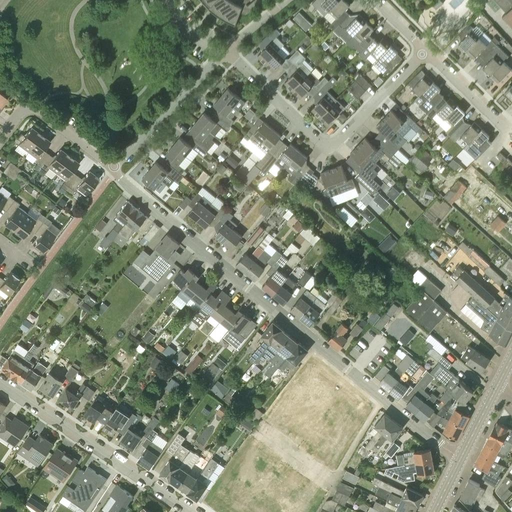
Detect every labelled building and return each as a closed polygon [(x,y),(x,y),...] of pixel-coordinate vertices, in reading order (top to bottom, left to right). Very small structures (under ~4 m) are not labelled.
[(236,24),(240,12),(243,7),(242,7),(235,3),(229,0),(201,0),(202,1),(209,8),(215,13),(222,18),(230,22),(236,24)] [(244,0),(242,7),(243,7),(240,12),(246,14),(263,0),(262,0),(254,0),(248,5),(246,3),(249,0),(244,0)] [(329,12),(340,0),(315,0),(312,4),(324,16),(329,12)] [(343,0),(340,0),(329,12),(336,18),(329,25),(334,30),(349,15),(345,10),(349,5),(343,0)] [(444,3),(440,0),(439,0),(433,6),(437,9),(444,3)] [(511,0),(494,0),(506,13),(502,16),(511,27),(511,0)] [(312,24),(299,12),(293,18),(306,30),(312,24)] [(353,35),(366,22),(359,14),(354,19),(349,15),(341,23),(334,30),(334,31),(338,36),(340,36),(347,42),(353,35)] [(366,47),(374,39),(369,34),(374,29),(366,22),(353,35),(347,42),(352,47),(357,48),(361,52),(361,51),(365,47),(366,47)] [(466,51),(484,33),(477,26),(474,29),(469,24),(459,35),(463,39),(459,44),(466,51)] [(266,63),(278,51),(285,44),(277,37),(280,33),(276,28),(266,36),(261,41),(267,46),(258,55),(266,63)] [(484,33),(466,51),(474,59),(478,54),(483,58),(496,45),(484,33)] [(377,59),(391,46),(383,38),(378,43),(374,39),(366,47),(365,47),(361,51),(366,56),(370,52),(377,59)] [(325,50),(329,46),(324,41),(320,45),(325,50)] [(509,56),(496,45),(483,58),(488,63),(483,68),(490,75),(504,62),(509,56)] [(373,63),(385,75),(400,60),(398,59),(398,55),(397,54),(398,53),(391,46),(377,59),(373,63)] [(293,62),(302,54),(297,50),(289,58),(293,62)] [(278,51),(266,63),(273,71),(286,59),(278,51)] [(305,77),(311,71),(302,62),(306,58),(302,54),(293,62),(297,66),(297,70),(285,82),(293,90),(305,77)] [(338,64),(344,69),(347,65),(342,60),(338,64)] [(504,62),(490,75),(498,82),(511,69),(504,62)] [(320,89),(329,81),(324,76),(321,80),(311,71),(305,77),(293,90),(300,98),(309,89),(315,94),(320,89)] [(358,72),(353,77),(356,80),(356,81),(361,76),(358,72)] [(420,96),(433,82),(426,75),(421,79),(416,75),(408,84),(420,96)] [(333,76),(329,81),(333,85),(337,80),(333,76)] [(355,81),(365,91),(371,85),(361,76),(356,81),(356,80),(355,81)] [(324,93),(333,85),(329,81),(320,89),(324,93)] [(358,98),(365,91),(355,81),(348,88),(358,98)] [(427,112),(441,98),(436,94),(441,89),(433,82),(420,96),(424,99),(419,104),(427,112)] [(246,102),(228,88),(221,96),(233,106),(238,110),(239,111),(246,102)] [(332,104),(324,96),(326,94),(324,93),(320,89),(315,94),(320,100),(312,109),(320,117),(320,116),(332,104)] [(238,110),(233,106),(221,96),(214,105),(219,109),(215,113),(219,116),(231,126),(235,121),(232,118),(238,110)] [(437,112),(444,119),(457,105),(450,98),(448,101),(443,97),(444,97),(443,96),(441,98),(427,112),(432,117),(437,112)] [(343,106),(337,99),(332,104),(320,116),(328,124),(330,122),(332,122),(332,120),(343,109),(343,106)] [(465,113),(457,105),(444,119),(439,124),(446,131),(445,132),(451,137),(465,122),(460,118),(465,113)] [(384,118),(396,130),(408,141),(417,132),(407,123),(411,118),(402,109),(397,115),(391,110),(384,118)] [(219,116),(215,113),(211,118),(204,112),(197,121),(215,135),(222,127),(227,130),(231,126),(219,116)] [(247,123),(252,127),(255,122),(259,117),(255,113),(250,119),(247,123)] [(389,138),(396,130),(384,118),(376,126),(389,138)] [(421,134),(424,130),(420,127),(411,118),(407,123),(417,132),(418,131),(421,134)] [(212,139),(215,135),(197,121),(190,129),(195,133),(191,138),(195,141),(208,151),(215,142),(212,139)] [(262,141),(273,128),(264,121),(260,126),(255,122),(252,127),(244,137),(248,141),(250,139),(258,146),(262,141)] [(469,143),(482,129),(474,122),(470,127),(465,122),(451,137),(456,142),(462,136),(469,143)] [(27,152),(41,135),(31,127),(25,136),(21,134),(17,139),(20,142),(18,145),(27,152)] [(281,135),(273,128),(258,146),(267,152),(256,165),(261,169),(274,153),(269,149),(281,135)] [(482,129),(469,143),(476,150),(472,154),(476,159),(489,146),(485,141),(489,136),(482,129)] [(40,165),(49,154),(44,150),(50,142),(41,135),(27,152),(36,159),(35,161),(40,165)] [(195,141),(191,138),(187,142),(180,137),(173,145),(186,155),(192,147),(203,156),(208,151),(195,141)] [(381,150),(378,149),(365,137),(358,145),(370,157),(372,159),(376,163),(385,153),(381,150)] [(385,145),(394,154),(398,149),(389,141),(385,145)] [(299,150),(290,143),(279,157),(274,153),(261,169),(266,173),(274,163),(283,170),(285,167),(299,150)] [(179,164),(186,155),(173,145),(166,154),(171,158),(167,162),(171,166),(182,174),(185,169),(179,164)] [(381,186),(363,169),(362,168),(372,159),(370,157),(358,145),(350,153),(358,161),(352,166),(359,173),(359,172),(378,190),(381,186)] [(385,153),(390,158),(388,160),(397,168),(403,162),(394,154),(385,145),(381,150),(385,153)] [(408,164),(420,175),(422,172),(430,164),(446,177),(450,173),(451,171),(435,158),(423,147),(417,154),(410,161),(408,164)] [(399,148),(395,153),(407,162),(411,157),(399,148)] [(56,174),(70,156),(60,149),(53,158),(49,154),(40,165),(37,170),(44,175),(49,168),(56,174)] [(285,167),(295,176),(299,171),(304,175),(311,168),(304,162),(308,157),(299,150),(285,167)] [(503,162),(506,158),(501,153),(497,156),(498,157),(503,162)] [(226,160),(230,164),(235,158),(230,155),(226,160)] [(63,194),(66,191),(77,176),(72,172),(79,163),(70,156),(56,174),(65,180),(60,187),(61,187),(58,190),(63,194)] [(448,164),(454,170),(459,164),(453,158),(448,164)] [(504,170),(511,162),(508,158),(499,166),(504,170)] [(171,166),(167,162),(163,167),(156,161),(149,170),(162,180),(167,174),(178,183),(184,176),(182,174),(171,166)] [(7,166),(18,175),(21,170),(10,162),(7,166)] [(227,168),(223,164),(217,170),(222,174),(227,168)] [(331,169),(340,193),(356,187),(353,179),(348,181),(341,165),(331,169)] [(18,175),(7,166),(2,172),(13,180),(18,175)] [(309,186),(317,176),(313,172),(314,171),(311,168),(304,175),(297,184),(301,188),(305,183),(309,186)] [(330,197),(340,193),(331,169),(321,173),(327,189),(323,191),(330,197)] [(155,189),(162,180),(149,170),(142,178),(155,189)] [(77,176),(66,191),(71,195),(76,189),(86,196),(97,181),(99,178),(89,171),(82,180),(77,176)] [(297,184),(304,175),(299,171),(295,176),(291,181),(296,185),(297,184)] [(373,195),(378,190),(359,172),(359,173),(355,177),(373,195)] [(247,185),(240,179),(234,186),(241,192),(247,185)] [(451,205),(467,188),(458,180),(450,189),(443,197),(451,205)] [(34,188),(28,184),(24,188),(30,193),(34,188)] [(398,199),(401,190),(392,186),(388,195),(398,199)] [(435,193),(428,191),(426,197),(432,199),(435,193)] [(6,211),(14,200),(9,196),(7,198),(0,192),(0,208),(1,207),(6,211)] [(197,220),(211,202),(198,192),(191,200),(188,204),(193,208),(189,213),(197,220)] [(188,204),(191,200),(187,196),(179,205),(184,209),(188,204)] [(14,231),(27,213),(18,206),(20,204),(14,200),(6,211),(11,215),(4,224),(14,231)] [(55,204),(50,200),(46,206),(51,210),(55,204)] [(118,232),(138,209),(128,201),(113,219),(118,223),(113,228),(106,236),(105,235),(100,241),(107,247),(114,238),(118,232)] [(214,226),(227,210),(222,206),(220,209),(211,202),(197,220),(206,227),(210,222),(214,226)] [(267,213),(271,207),(265,203),(261,208),(267,213)] [(61,210),(55,206),(52,210),(58,214),(61,210)] [(341,211),(349,216),(352,211),(344,206),(341,211)] [(368,207),(363,213),(371,220),(377,215),(368,207)] [(498,233),(501,230),(507,223),(499,216),(500,215),(492,208),(483,218),(490,224),(490,225),(498,233)] [(118,232),(114,238),(123,246),(147,216),(138,209),(118,232)] [(289,209),(283,216),(288,219),(294,213),(289,209)] [(224,241),(234,229),(237,225),(231,219),(234,215),(227,210),(214,226),(219,229),(215,234),(224,241)] [(35,233),(46,217),(41,213),(36,220),(27,213),(14,231),(23,238),(30,229),(35,233)] [(46,217),(35,233),(39,237),(33,245),(43,253),(45,250),(56,235),(47,228),(52,221),(46,217)] [(100,231),(107,223),(102,219),(95,227),(100,231)] [(293,226),(299,231),(305,225),(299,220),(293,226)] [(451,222),(446,229),(455,234),(459,227),(451,222)] [(149,242),(160,228),(154,223),(143,237),(149,242)] [(260,224),(253,233),(259,238),(266,229),(260,224)] [(314,245),(320,237),(307,225),(300,232),(314,245)] [(234,229),(224,241),(232,248),(236,243),(241,247),(244,243),(239,240),(242,236),(234,229)] [(251,247),(259,238),(253,233),(246,242),(251,247)] [(175,248),(179,243),(168,234),(151,255),(143,249),(133,261),(141,267),(146,261),(163,275),(181,253),(180,253),(179,255),(174,250),(175,249),(175,248)] [(392,246),(385,239),(377,247),(383,254),(392,246)] [(470,248),(463,241),(459,246),(468,255),(468,256),(500,286),(504,280),(473,251),(474,250),(470,247),(470,248)] [(255,260),(264,249),(259,245),(250,256),(246,252),(236,263),(246,271),(255,260)] [(499,248),(494,245),(490,250),(495,254),(499,248)] [(272,266),(282,253),(277,249),(272,255),(264,249),(255,260),(246,271),(256,280),(266,269),(263,267),(267,261),(272,266)] [(289,259),(286,257),(282,253),(272,266),(271,266),(266,273),(270,276),(262,285),(273,294),(288,276),(280,270),(289,259)] [(511,258),(510,257),(501,267),(511,275),(511,258)] [(134,261),(124,272),(149,294),(158,283),(134,261)] [(183,287),(197,270),(193,266),(191,268),(189,267),(186,271),(182,268),(173,279),(183,287)] [(499,318),(511,326),(511,296),(506,292),(500,303),(488,292),(488,291),(487,290),(486,291),(464,270),(464,271),(459,266),(451,275),(456,279),(499,318)] [(375,267),(368,269),(371,276),(377,274),(375,267)] [(191,297),(202,284),(197,280),(202,274),(197,270),(183,287),(178,293),(188,300),(191,297)] [(304,285),(312,274),(308,271),(299,282),(304,285)] [(0,277),(0,294),(5,299),(20,279),(11,272),(4,280),(0,277)] [(312,274),(304,285),(310,290),(318,279),(312,274)] [(288,276),(273,294),(285,303),(295,291),(292,289),(297,284),(288,276)] [(422,289),(434,300),(442,290),(427,277),(419,286),(422,289)] [(506,344),(511,332),(511,326),(499,318),(456,279),(455,280),(473,297),(466,303),(484,320),(481,327),(506,344)] [(47,298),(55,287),(66,295),(66,294),(69,296),(72,293),(69,291),(57,283),(54,281),(43,295),(47,298)] [(201,305),(217,286),(212,282),(207,289),(202,284),(191,297),(201,305)] [(210,313),(226,294),(222,290),(217,297),(212,293),(217,286),(201,305),(190,318),(200,326),(210,313)] [(300,317),(316,297),(307,289),(291,309),(300,317)] [(447,312),(434,300),(422,289),(404,310),(430,332),(438,321),(439,322),(447,312)] [(84,301),(86,303),(87,302),(94,307),(98,302),(87,293),(88,293),(85,290),(80,296),(85,300),(84,301)] [(388,299),(380,292),(377,296),(385,303),(388,299)] [(331,305),(337,297),(333,293),(326,301),(331,305)] [(216,326),(230,308),(226,304),(231,298),(226,294),(210,313),(211,314),(207,319),(216,326)] [(316,297),(300,317),(310,325),(320,312),(326,304),(316,297)] [(337,297),(331,305),(326,311),(331,315),(342,301),(337,297)] [(80,307),(85,310),(89,305),(84,302),(80,307)] [(101,314),(108,307),(104,302),(97,310),(101,314)] [(392,316),(400,307),(393,302),(386,311),(392,316)] [(230,329),(232,327),(246,310),(241,306),(236,312),(230,308),(216,326),(226,334),(230,329)] [(254,327),(248,322),(251,319),(248,317),(251,314),(246,310),(232,327),(239,333),(245,338),(254,327)] [(373,324),(381,315),(374,310),(367,320),(373,324)] [(356,336),(368,322),(363,318),(351,333),(356,336)] [(26,332),(32,323),(26,319),(20,328),(26,332)] [(254,361),(282,327),(273,321),(261,335),(265,339),(249,358),(254,362),(254,361)] [(339,349),(348,338),(343,334),(349,327),(343,322),(328,340),(339,349)] [(141,330),(135,325),(130,332),(136,336),(141,330)] [(271,360),(290,336),(282,329),(282,328),(282,327),(254,361),(256,363),(259,363),(261,360),(262,361),(266,356),(271,360)] [(415,334),(409,329),(404,334),(410,340),(415,334)] [(155,335),(148,330),(142,339),(149,344),(155,335)] [(270,377),(278,367),(298,343),(290,336),(271,360),(274,362),(265,373),(270,377)] [(165,347),(158,342),(155,346),(161,351),(165,347)] [(298,343),(278,367),(283,370),(288,365),(292,369),(308,349),(299,342),(298,343)] [(11,375),(28,350),(28,349),(19,343),(8,359),(2,355),(0,358),(0,367),(1,368),(1,369),(11,375)] [(145,348),(139,344),(136,349),(142,353),(145,348)] [(399,347),(407,354),(408,354),(409,352),(401,345),(399,347)] [(474,349),(469,346),(462,357),(467,361),(466,361),(481,371),(489,359),(475,348),(474,349)] [(166,347),(163,352),(170,359),(174,354),(166,347)] [(21,382),(31,368),(34,363),(30,360),(34,354),(28,350),(11,375),(21,382)] [(93,362),(98,356),(92,352),(87,358),(93,362)] [(186,357),(180,352),(175,358),(180,363),(181,364),(186,357)] [(381,404),(315,352),(305,365),(371,417),(381,404)] [(389,372),(391,370),(384,364),(375,375),(381,380),(380,382),(389,389),(408,367),(414,359),(408,354),(407,354),(397,366),(398,367),(394,371),(395,372),(393,374),(389,372)] [(163,361),(155,355),(148,365),(156,371),(163,361)] [(461,399),(464,402),(474,390),(459,379),(455,375),(448,369),(452,364),(442,355),(437,360),(444,366),(436,376),(435,377),(439,380),(448,388),(454,393),(461,398),(461,399)] [(195,369),(200,363),(195,358),(189,364),(195,369)] [(31,368),(21,382),(32,390),(45,371),(40,368),(43,364),(39,361),(33,369),(31,368)] [(210,381),(221,367),(213,361),(202,375),(210,381)] [(71,381),(78,369),(72,365),(64,377),(71,381)] [(404,398),(413,388),(406,381),(414,372),(408,367),(389,389),(399,398),(401,396),(404,398)] [(53,394),(63,380),(50,371),(40,386),(53,394)] [(416,412),(430,395),(425,391),(424,388),(434,377),(428,371),(426,373),(413,388),(404,398),(408,402),(406,404),(416,412)] [(180,383),(172,378),(165,387),(173,393),(180,383)] [(296,385),(303,391),(308,385),(300,379),(296,385)] [(219,395),(226,387),(218,380),(211,388),(219,395)] [(72,408),(81,394),(87,385),(83,383),(75,394),(67,388),(59,399),(72,408)] [(201,388),(193,383),(188,390),(196,396),(201,388)] [(231,403),(236,398),(232,395),(238,388),(235,385),(225,397),(231,403)] [(89,400),(95,391),(90,387),(84,396),(89,400)] [(323,398),(336,407),(341,400),(325,388),(320,394),(316,391),(311,398),(319,404),(323,398)] [(445,404),(448,400),(454,393),(448,388),(439,399),(445,404)] [(429,423),(437,413),(433,410),(434,409),(430,406),(438,397),(432,392),(430,395),(416,412),(426,420),(429,423)] [(105,423),(115,408),(103,400),(104,399),(98,394),(83,415),(94,423),(97,418),(105,423)] [(471,407),(464,402),(461,399),(458,405),(453,414),(447,411),(452,403),(448,400),(445,404),(437,413),(463,426),(469,415),(467,414),(471,407)] [(227,409),(221,405),(216,413),(222,417),(227,409)] [(131,411),(129,415),(123,412),(116,407),(116,408),(115,408),(105,423),(102,428),(112,434),(116,428),(124,433),(137,415),(131,411)] [(256,422),(263,413),(256,407),(249,416),(256,422)] [(345,422),(356,427),(363,412),(351,407),(345,422)] [(371,448),(393,419),(385,413),(374,426),(378,429),(365,447),(363,445),(358,451),(361,455),(364,457),(371,448)] [(457,438),(463,426),(437,413),(429,423),(433,427),(438,421),(447,426),(444,431),(457,438)] [(12,421),(5,416),(0,424),(0,434),(15,445),(28,426),(15,417),(12,421)] [(147,437),(153,429),(159,420),(154,416),(144,430),(132,423),(120,440),(132,448),(142,435),(141,435),(142,433),(147,437)] [(244,426),(248,419),(243,416),(238,422),(244,426)] [(393,419),(371,448),(376,451),(388,437),(392,440),(403,427),(393,419)] [(203,453),(217,426),(209,421),(195,449),(203,453)] [(491,432),(511,442),(511,429),(499,422),(497,426),(495,425),(491,432)] [(356,426),(349,438),(355,442),(363,430),(356,426)] [(153,429),(147,437),(143,442),(148,445),(138,459),(150,467),(161,451),(150,444),(158,433),(153,429)] [(170,479),(191,449),(181,443),(186,437),(179,432),(167,449),(173,454),(159,473),(169,480),(170,479)] [(506,454),(511,442),(491,432),(485,443),(506,454)] [(53,443),(39,434),(35,440),(29,435),(18,452),(37,465),(53,443)] [(238,467),(251,445),(252,445),(255,439),(247,434),(231,463),(238,467)] [(316,440),(311,454),(317,456),(322,442),(316,440)] [(390,458),(400,446),(395,441),(386,452),(387,453),(385,454),(390,458)] [(504,458),(506,454),(485,443),(480,454),(497,462),(500,456),(504,458)] [(266,445),(252,470),(260,474),(274,450),(266,445)] [(67,455),(57,448),(43,468),(63,482),(78,460),(68,454),(67,455)] [(398,466),(432,460),(430,448),(413,451),(414,454),(403,456),(403,453),(396,454),(398,466)] [(170,479),(179,485),(199,455),(191,449),(170,479)] [(204,459),(199,455),(179,485),(188,491),(209,462),(212,458),(214,454),(210,451),(204,459)] [(501,464),(497,462),(480,454),(475,463),(486,469),(482,477),(496,487),(502,478),(496,474),(501,464)] [(209,462),(188,491),(187,492),(197,499),(208,483),(203,480),(205,477),(209,477),(219,463),(212,458),(209,462)] [(285,473),(289,464),(282,460),(275,474),(286,480),(289,475),(285,473)] [(432,460),(398,466),(387,468),(385,472),(393,476),(395,472),(402,475),(417,472),(417,474),(434,471),(432,460)] [(62,495),(86,510),(107,477),(99,471),(97,473),(95,472),(96,470),(89,464),(87,467),(84,472),(79,469),(72,479),(78,484),(75,489),(69,484),(62,495)] [(231,475),(238,478),(241,471),(231,466),(223,483),(227,484),(231,475)] [(355,483),(359,476),(347,470),(343,477),(355,483)] [(2,478),(6,483),(10,480),(10,477),(7,474),(2,478)] [(500,496),(508,487),(511,482),(511,479),(507,475),(496,492),(500,496)] [(303,492),(311,480),(305,476),(297,488),(303,492)] [(379,486),(417,504),(419,505),(424,495),(407,486),(404,491),(375,477),(372,482),(379,485),(379,486)] [(243,506),(249,497),(246,495),(255,482),(249,478),(234,500),(243,506)] [(459,499),(470,511),(476,498),(479,500),(484,489),(480,487),(481,484),(469,478),(460,496),(461,497),(459,499)] [(337,490),(349,496),(353,489),(341,482),(337,490)] [(106,511),(125,511),(129,507),(126,505),(133,495),(124,489),(117,485),(111,494),(113,495),(103,509),(106,511)] [(407,511),(413,511),(417,504),(379,486),(376,493),(388,498),(387,500),(398,506),(397,507),(407,511)] [(511,491),(508,487),(500,496),(503,500),(511,491)] [(345,505),(349,496),(337,490),(332,499),(338,502),(345,505)] [(249,511),(258,511),(269,499),(263,494),(249,511)] [(38,511),(42,511),(46,507),(31,496),(26,503),(38,511)] [(333,511),(338,502),(332,499),(326,501),(322,507),(333,511)] [(471,511),(470,511),(459,499),(457,504),(454,503),(449,511),(471,511)] [(407,511),(397,507),(396,510),(376,501),(373,507),(383,511),(407,511)]
